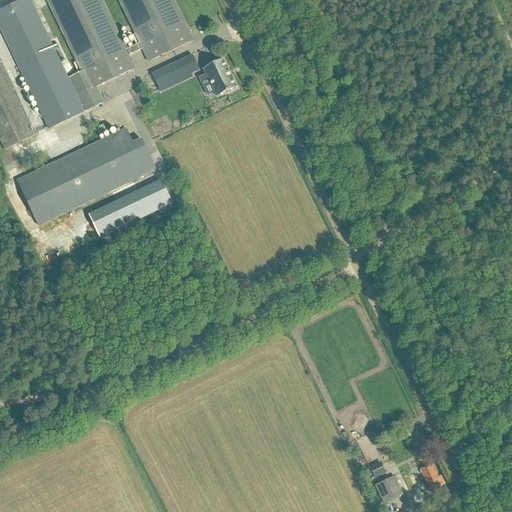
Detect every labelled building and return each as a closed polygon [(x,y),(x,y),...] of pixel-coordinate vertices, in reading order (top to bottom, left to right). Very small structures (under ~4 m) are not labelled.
[(25,0),(18,0),(0,8),(0,24),(49,123),(78,109),(25,0)] [(101,0),(45,0),(81,72),(69,78),(85,112),(104,103),(97,88),(135,69),(101,0)] [(194,42),(174,0),(117,0),(148,64),(194,42)] [(141,50),(139,44),(126,50),(129,56),(141,50)] [(192,56),(152,75),(159,89),(199,70),(192,56)] [(235,88),(221,60),(202,69),(205,74),(198,78),(202,87),(209,83),(216,97),(235,88)] [(0,139),(5,151),(35,137),(0,64),(0,139)] [(17,181),(39,227),(157,171),(142,139),(134,144),(127,129),(17,181)] [(176,209),(166,189),(143,200),(153,220),(176,209)] [(51,231),(60,254),(86,243),(77,221),(51,231)] [(419,475),(421,474),(430,491),(432,489),(433,491),(445,485),(440,476),(438,477),(432,465),(420,471),(412,475),(412,474),(407,476),(411,485),(421,480),(419,475)] [(400,466),(393,469),(396,476),(403,472),(400,466)] [(403,489),(411,485),(407,476),(404,472),(403,472),(396,476),(403,489)] [(394,477),(374,486),(383,505),(404,496),(394,477)]
